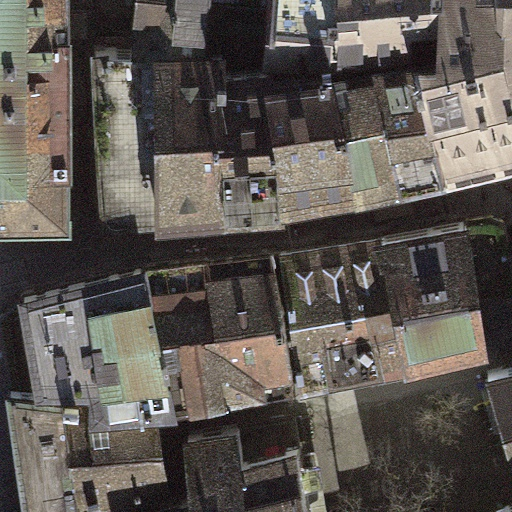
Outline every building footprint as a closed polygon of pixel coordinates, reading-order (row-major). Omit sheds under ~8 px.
[(0,0),(0,220),(67,220),(67,0),(0,0)] [(142,0),(140,46),(139,53),(228,51),(228,61),(265,59),(269,0),(142,0)] [(511,0),(269,0),(265,59),(326,60),(370,56),(420,55),(451,173),(511,158),(511,0)] [(140,46),(93,47),(97,203),(102,210),(111,214),(221,208),(217,62),(228,61),(228,51),(139,53),(140,46)] [(408,183),(451,173),(420,55),(370,56),(408,183)] [(361,192),(408,183),(370,56),(326,60),(361,192)] [(287,203),(265,59),(228,61),(217,62),(221,208),(287,203)] [(265,59),(287,203),(361,192),(326,60),(265,59)] [(482,214),(466,216),(471,255),(509,254),(500,220),(482,214)] [(440,351),(481,342),(476,293),(471,255),(466,216),(413,223),(377,229),(390,314),(398,313),(404,360),(440,351)] [(346,370),(404,360),(398,313),(390,314),(377,229),(336,235),(278,243),(297,379),(346,370)] [(258,385),(297,379),(278,243),(239,247),(208,251),(221,343),(228,343),(235,388),(258,385)] [(202,394),(235,388),(228,343),(221,343),(208,251),(181,254),(148,257),(172,398),(202,394)] [(511,290),(511,272),(509,254),(471,255),(476,293),(511,290)] [(109,408),(155,401),(172,398),(148,257),(88,272),(58,279),(25,287),(0,310),(0,320),(3,350),(8,386),(108,394),(109,408)] [(511,334),(511,290),(476,293),(481,342),(511,334)] [(511,361),(487,367),(511,452),(511,361)] [(167,479),(155,401),(109,408),(108,394),(8,386),(25,511),(167,479)] [(289,414),(177,428),(192,493),(195,511),(312,511),(312,498),(289,414)] [(195,511),(192,493),(110,511),(195,511)] [(496,511),(511,511),(511,501),(496,509),(496,511)]
